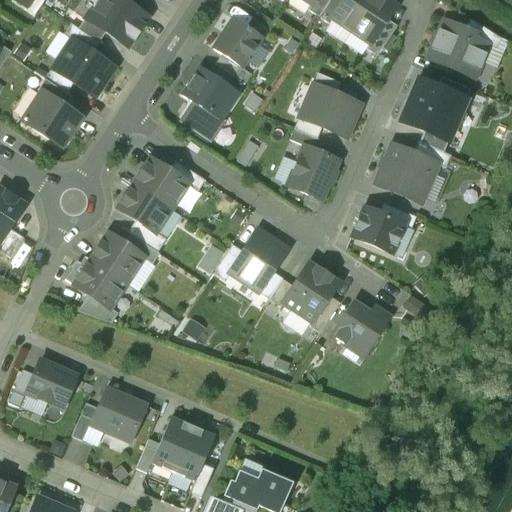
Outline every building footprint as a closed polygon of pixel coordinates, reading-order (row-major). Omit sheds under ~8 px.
[(97,0),(85,20),(105,33),(128,48),(148,18),(125,3),(120,0),(97,0)] [(316,0),(312,6),(311,5),(308,10),(319,17),(330,0),(316,0)] [(330,0),(319,17),(330,25),(333,20),(332,19),(344,0),(330,0)] [(344,0),(332,19),(333,20),(352,32),(372,0),(344,0)] [(386,0),(372,0),(352,32),(370,44),(371,45),(387,20),(396,6),(386,0)] [(262,38),(233,19),(213,50),(222,55),(242,68),(262,38)] [(501,39),(471,19),(464,30),(468,32),(467,36),(489,46),(489,47),(496,50),(501,39)] [(105,33),(85,20),(78,29),(71,24),(71,25),(99,43),(105,33)] [(387,20),(371,45),(370,44),(367,49),(378,56),(397,26),(387,20)] [(464,30),(443,21),(428,58),(475,79),(489,47),(489,46),(467,36),(468,32),(464,30)] [(99,43),(71,25),(63,36),(71,41),(71,40),(92,53),(99,43)] [(71,41),(52,70),(73,84),(95,98),(115,68),(92,53),(71,40),(71,41)] [(0,69),(11,53),(0,45),(0,69)] [(242,68),(222,55),(215,65),(243,84),(245,85),(252,75),(242,68)] [(215,65),(213,64),(207,74),(237,94),(243,84),(215,65)] [(200,69),(183,96),(192,102),(180,120),(212,140),(224,122),(221,120),(238,94),(237,94),(207,74),(200,69)] [(73,84),(52,70),(45,80),(66,94),(73,84)] [(341,84),(318,74),(313,85),(336,95),(341,84)] [(471,89),(442,77),(437,88),(466,101),(471,89)] [(66,94),(45,80),(38,90),(41,92),(65,107),(72,97),(66,94)] [(437,88),(418,80),(401,122),(424,132),(448,142),(466,101),(437,88)] [(336,95),(313,85),(299,118),(322,128),(347,139),(361,106),(336,95)] [(65,107),(41,92),(22,122),(62,148),(82,118),(65,107)] [(322,128),(299,118),(294,129),(317,139),(322,128)] [(317,139),(294,129),(290,140),(305,147),(321,154),(325,143),(317,139)] [(448,142),(424,132),(419,143),(444,153),(448,142)] [(419,143),(418,142),(413,154),(439,164),(439,166),(446,169),(451,157),(419,143)] [(413,154),(391,144),(374,185),(422,205),(439,166),(439,164),(413,154)] [(321,154),(305,147),(288,186),(321,200),(337,161),(321,154)] [(169,171),(150,159),(133,185),(172,210),(188,186),(189,185),(169,171)] [(205,181),(175,161),(169,171),(189,185),(188,186),(198,192),(205,181)] [(133,185),(117,209),(136,221),(156,235),(156,234),(172,210),(133,185)] [(0,241),(0,242),(9,229),(24,205),(0,189),(0,241)] [(417,217),(384,203),(379,214),(405,225),(404,226),(412,229),(417,217)] [(379,214),(364,208),(352,237),(392,255),(404,226),(405,225),(379,214)] [(136,221),(128,233),(130,235),(158,253),(166,240),(156,234),(156,235),(136,221)] [(9,229),(0,242),(0,241),(0,251),(11,258),(24,239),(9,229)] [(243,253),(229,273),(230,274),(259,293),(273,273),(288,250),(258,230),(243,253)] [(123,244),(108,234),(90,261),(127,285),(144,259),(144,258),(123,244)] [(130,235),(123,244),(144,258),(144,259),(152,265),(160,254),(158,253),(130,235)] [(232,246),(214,274),(225,281),(230,274),(229,273),(243,253),(232,246)] [(127,285),(90,261),(73,286),(88,296),(110,310),(111,309),(127,285)] [(338,284),(308,264),(293,287),(282,304),(283,304),(311,323),(312,324),(330,297),(338,284)] [(273,273),(259,293),(269,300),(283,280),(283,279),(273,273)] [(283,280),(269,300),(281,308),(283,304),(282,304),(293,287),(283,280)] [(110,310),(88,296),(78,312),(112,324),(118,314),(111,309),(110,310)] [(330,297),(312,324),(311,323),(309,326),(320,334),(340,304),(330,297)] [(385,324),(355,304),(333,336),(348,346),(352,339),(367,349),(385,324)] [(77,376),(40,360),(25,394),(63,410),(77,376)] [(148,408),(106,390),(90,426),(132,444),(148,408)] [(194,427),(171,418),(151,464),(173,474),(194,427)] [(214,436),(194,427),(173,474),(194,483),(214,436)] [(264,468),(244,459),(234,483),(230,482),(224,496),(257,511),(258,507),(270,511),(280,511),(292,484),(262,472),(264,468)] [(0,511),(4,511),(15,488),(0,482),(0,511)] [(182,506),(193,511),(198,497),(188,493),(182,506)] [(210,497),(204,511),(242,511),(243,511),(210,497)] [(67,511),(36,499),(30,511),(67,511)]
